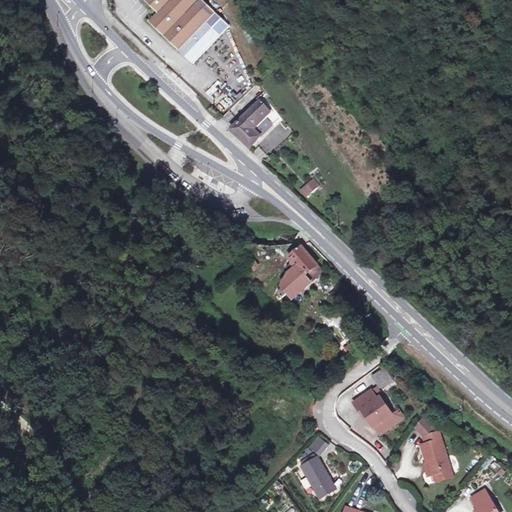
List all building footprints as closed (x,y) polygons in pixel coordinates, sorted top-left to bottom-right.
[(182,51),(196,32),(214,13),(200,0),(145,0),(158,12),(150,22),(182,51)] [(226,25),(214,13),(196,32),(208,43),(226,25)] [(173,72),(166,66),(163,70),(170,76),(173,72)] [(238,77),(247,73),(245,67),(236,70),(238,77)] [(260,101),(232,129),(250,147),(258,139),(253,133),(265,121),(271,126),(276,120),(260,101)] [(281,122),(258,145),(268,155),(291,133),(281,122)] [(310,180),(304,187),(309,193),(315,186),(310,180)] [(218,185),(212,181),(209,185),(216,189),(218,185)] [(312,279),(322,268),(302,247),(290,260),(300,269),(284,285),(287,288),(281,294),(285,300),(292,295),(298,300),(316,284),(312,279)] [(252,272),(259,266),(255,261),(248,267),(252,272)] [(345,355),(355,349),(351,343),(341,349),(345,355)] [(391,376),(384,368),(374,376),(381,384),(391,376)] [(378,387),(373,390),(378,397),(381,395),(383,393),(378,387)] [(372,389),(355,403),(362,411),(364,409),(369,415),(377,425),(378,424),(394,411),(381,395),(378,397),(373,390),(372,389)] [(394,411),(378,424),(384,432),(407,414),(400,405),(394,411)] [(416,428),(425,435),(441,431),(443,428),(426,414),(416,428)] [(437,472),(441,482),(454,478),(441,431),(425,435),(428,442),(422,444),(431,474),(437,472)] [(325,441),(318,436),(311,446),(318,451),(325,441)] [(318,457),(302,466),(320,498),(336,489),(318,457)] [(435,484),(441,482),(437,472),(431,474),(435,484)] [(471,511),(495,511),(480,491),(467,500),(474,511),(471,511)]
